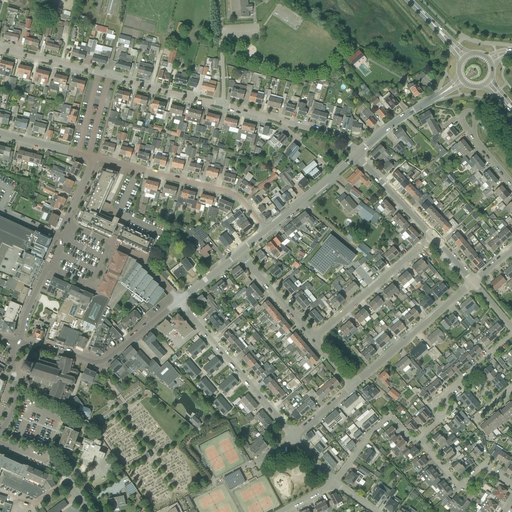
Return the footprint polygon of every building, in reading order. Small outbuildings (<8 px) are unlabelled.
[(109,0),(106,14),(113,15),(116,0),(109,0)] [(236,18),(249,17),(249,11),(253,11),(252,5),(248,5),(247,0),(231,0),(233,12),(235,12),(236,18)] [(61,19),(66,21),(68,21),(71,13),(67,12),(66,16),(63,15),(62,14),(61,19)] [(53,45),(52,51),(59,53),(60,47),(61,47),(62,42),(60,41),(63,28),(63,26),(68,27),(69,23),(65,22),(64,23),(60,21),(58,27),(58,26),(54,40),(59,41),(58,46),(53,45)] [(108,29),(97,26),(95,32),(96,33),(96,31),(106,34),(108,29)] [(4,39),(11,41),(13,32),(8,30),(9,28),(6,27),(4,33),(5,33),(4,39)] [(20,32),(18,31),(13,30),(13,32),(11,41),(18,42),(19,37),(20,37),(21,33),(20,32)] [(31,46),(33,38),(33,40),(28,38),(29,33),(26,33),(25,38),(26,38),(24,44),(31,46)] [(118,43),(129,46),(131,38),(120,35),(118,43)] [(31,46),(38,48),(40,42),(42,37),(39,36),(38,39),(33,38),(31,46)] [(46,44),(45,49),(52,51),(53,45),(54,42),(49,41),(50,39),(47,38),(45,43),(46,44)] [(80,48),(78,58),(84,59),(86,54),(87,54),(88,48),(91,49),(93,41),(89,39),(88,45),(86,44),(85,47),(81,46),(80,48)] [(92,61),(99,63),(102,50),(102,49),(96,48),(98,42),(93,41),(91,49),(91,51),(94,52),(93,56),(94,56),(92,61)] [(147,51),(147,49),(150,50),(152,44),(142,41),(140,49),(147,51)] [(71,56),(78,58),(80,48),(77,47),(78,43),(75,42),(74,44),(71,56)] [(132,49),(130,56),(133,57),(137,58),(139,51),(132,49)] [(110,55),(111,52),(102,50),(99,63),(105,65),(107,59),(109,60),(110,55)] [(363,56),(359,51),(348,60),(356,69),(359,66),(356,63),(363,56)] [(125,59),(127,55),(121,53),(120,58),(119,57),(116,68),(123,69),(125,59)] [(125,59),(123,69),(130,71),(132,61),(125,59)] [(11,75),(14,64),(8,62),(4,76),(9,77),(9,75),(11,75)] [(137,73),(144,75),(146,64),(140,63),(137,73)] [(153,66),(151,65),(146,64),(144,75),(150,76),(153,66)] [(24,75),(26,67),(19,65),(16,77),(22,79),(24,75)] [(169,81),(172,69),(167,68),(161,66),(160,71),(158,78),(165,80),(169,81)] [(29,80),(32,69),(26,67),(24,75),(27,75),(26,79),(29,80)] [(41,79),(43,72),(37,70),(34,82),(37,82),(38,78),(41,79)] [(422,71),(416,78),(420,82),(426,75),(422,71)] [(47,85),(50,73),(43,72),(41,79),(45,80),(44,84),(47,85)] [(186,86),(188,78),(189,74),(182,72),(181,75),(177,74),(174,83),(186,86)] [(55,75),(53,82),(51,81),(48,89),(52,90),(53,86),(59,88),(60,84),(61,76),(55,75)] [(65,89),(68,78),(61,76),(60,84),(59,88),(65,89)] [(201,89),(207,91),(210,81),(211,79),(210,78),(206,77),(205,76),(204,79),(203,79),(201,89)] [(192,77),(189,86),(196,88),(198,79),(192,77)] [(74,87),(77,88),(79,81),(73,79),(70,91),(73,91),(74,87)] [(80,93),(83,94),(86,82),(79,81),(77,88),(81,89),(80,93)] [(214,93),(217,82),(210,81),(207,91),(214,93)] [(234,81),(231,81),(228,81),(229,86),(228,88),(232,89),(230,97),(237,99),(240,86),(234,84),(234,81)] [(413,85),(412,84),(410,84),(407,86),(407,87),(410,93),(412,93),(415,98),(422,93),(417,85),(416,86),(415,83),(413,85)] [(240,86),(237,99),(243,100),(245,90),(248,91),(250,85),(247,85),(246,87),(240,85),(240,86)] [(267,95),(270,96),(270,98),(267,106),(273,108),(276,99),(276,96),(270,95),(271,91),(268,90),(267,95)] [(122,100),(124,92),(118,91),(115,102),(117,103),(118,99),(122,100)] [(121,104),(125,105),(127,106),(130,94),(124,92),(122,100),(121,104)] [(251,93),(249,102),(255,103),(257,95),(251,93)] [(398,105),(388,93),(382,98),(381,96),(377,99),(385,108),(388,106),(392,110),(398,105)] [(136,104),(140,105),(142,97),(136,95),(133,107),(135,108),(136,104)] [(257,95),(255,103),(261,105),(263,96),(257,95)] [(145,110),(148,99),(142,97),(140,105),(144,106),(143,109),(145,110)] [(287,104),(285,111),(293,113),(295,107),(296,103),(296,102),(295,102),(297,98),(295,97),(293,102),(292,101),(291,105),(287,104)] [(382,119),(387,115),(384,111),(382,108),(384,107),(375,97),(370,101),(374,106),(375,106),(379,110),(376,113),(382,119)] [(276,99),(273,108),(280,110),(282,101),(276,99)] [(158,110),(160,103),(153,101),(150,113),(153,113),(154,109),(158,110)] [(346,101),(344,102),(345,105),(348,108),(351,109),(352,105),(349,104),(346,101)] [(164,112),(166,104),(160,103),(158,110),(157,114),(156,118),(162,119),(162,117),(165,118),(167,112),(164,112)] [(299,103),(298,103),(297,108),(299,108),(298,115),(305,117),(307,111),(304,110),(305,105),(299,103)] [(312,119),(318,120),(323,106),(314,103),(311,111),(314,111),(312,119)] [(64,108),(67,108),(65,115),(77,118),(78,112),(71,110),(72,107),(65,105),(64,108)] [(176,115),(178,107),(171,105),(169,113),(167,112),(165,118),(164,125),(167,126),(169,117),(171,118),(172,114),(176,115)] [(324,122),(325,122),(327,115),(324,114),(325,110),(324,110),(325,107),(323,106),(318,120),(318,121),(318,122),(319,121),(321,121),(321,122),(324,123),(324,122)] [(180,122),(184,109),(178,107),(176,115),(174,120),(180,122)] [(193,123),(196,111),(189,109),(186,121),(193,123)] [(366,123),(371,129),(376,124),(371,118),(374,115),(368,109),(362,114),(368,120),(366,123)] [(5,111),(2,124),(8,125),(11,113),(5,111)] [(108,118),(116,120),(117,120),(119,113),(113,111),(112,112),(110,112),(108,118)] [(199,124),(202,112),(196,111),(193,123),(199,124)] [(440,132),(429,111),(428,112),(418,118),(422,126),(427,123),(434,135),(440,132)] [(340,118),(341,115),(335,113),(334,117),(332,124),(333,125),(335,126),(335,125),(339,126),(340,123),(341,119),(340,118)] [(14,127),(20,128),(23,116),(17,114),(14,127)] [(63,122),(75,124),(77,118),(65,115),(61,114),(60,118),(64,119),(63,122)] [(212,123),(214,115),(207,114),(204,125),(207,126),(211,127),(212,123)] [(217,129),(220,117),(214,115),(212,123),(215,124),(214,128),(217,129)] [(28,121),(29,117),(23,116),(20,128),(26,130),(28,121)] [(342,128),(347,130),(352,131),(353,123),(353,120),(352,117),(349,119),(345,118),(342,129),(342,128)] [(230,127),(231,120),(225,118),(223,126),(230,127)] [(32,131),(38,133),(41,121),(36,119),(32,131)] [(236,129),(238,122),(231,120),(230,127),(236,129)] [(353,120),(353,123),(352,131),(352,132),(360,133),(361,126),(357,126),(358,123),(356,123),(357,121),(353,120)] [(47,123),(41,121),(38,133),(44,135),(47,123)] [(247,135),(248,132),(250,125),(243,123),(241,130),(239,130),(235,143),(235,145),(238,146),(239,144),(241,134),(247,136),(247,135)] [(255,126),(250,125),(248,132),(247,135),(247,136),(246,137),(251,138),(252,139),(252,138),(253,135),(254,133),(255,126)] [(259,125),(257,134),(270,138),(277,130),(276,131),(269,129),(269,128),(264,127),(264,128),(259,127),(260,126),(259,125)] [(62,127),(60,133),(72,136),(73,130),(62,127)] [(448,136),(452,140),(458,135),(453,128),(450,130),(448,127),(442,133),(440,136),(444,140),(448,136)] [(406,144),(411,141),(405,134),(400,128),(397,130),(397,131),(396,131),(396,132),(393,134),(397,140),(401,138),(406,144)] [(59,140),(61,141),(70,143),(72,136),(60,133),(60,134),(64,135),(63,138),(59,137),(59,140)] [(285,137),(282,134),(277,140),(273,137),(269,142),(274,147),(276,145),(279,148),(287,139),(287,138),(285,136),(285,137)] [(137,145),(136,151),(139,152),(137,159),(143,161),(145,150),(146,148),(146,147),(141,145),(142,140),(138,139),(137,145)] [(114,153),(117,142),(111,140),(110,144),(108,152),(114,153)] [(454,142),(449,146),(453,151),(456,148),(459,152),(459,153),(467,146),(463,140),(457,145),(454,142)] [(404,148),(403,147),(400,143),(395,147),(400,152),(404,148)] [(285,155),(287,157),(291,159),(295,155),(298,158),(301,154),(297,151),(299,149),(294,144),(285,155)] [(125,156),(131,158),(134,146),(131,145),(130,149),(127,148),(125,156)] [(382,154),(386,159),(391,154),(387,150),(385,151),(380,145),(369,155),(375,161),(382,154)] [(459,153),(461,156),(464,154),(466,156),(472,151),(467,146),(459,153)] [(8,163),(11,163),(13,153),(11,152),(11,149),(5,148),(3,156),(2,160),(8,162),(8,163)] [(146,148),(145,150),(143,161),(148,162),(151,149),(146,148)] [(227,151),(220,149),(218,158),(224,160),(227,151)] [(16,159),(22,161),(24,153),(19,151),(16,159)] [(161,157),(159,165),(165,166),(168,155),(166,154),(165,158),(161,157)] [(277,165),(284,156),(281,154),(274,162),(277,165)] [(476,156),(476,155),(470,161),(469,161),(467,159),(462,163),(460,164),(463,167),(467,164),(471,169),(480,161),(476,156)] [(40,165),(42,157),(36,156),(34,164),(40,165)] [(186,158),(183,158),(180,157),(179,161),(177,168),(177,169),(179,170),(180,169),(183,170),(186,158)] [(72,168),(79,171),(82,165),(71,160),(70,163),(74,164),(72,168)] [(395,169),(400,165),(397,162),(396,164),(394,162),(391,164),(388,161),(382,168),(386,173),(393,167),(395,169)] [(478,172),(479,171),(479,172),(485,166),(484,166),(480,161),(471,169),(475,173),(468,180),(470,183),(475,178),(480,174),(478,172)] [(194,173),(200,174),(203,163),(200,162),(200,166),(196,165),(194,173)] [(309,174),(314,180),(321,174),(316,169),(315,168),(317,166),(313,162),(302,170),(306,175),(309,173),(310,174),(309,174)] [(206,176),(211,177),(214,166),(208,164),(206,176)] [(246,165),(242,174),(247,176),(251,167),(246,165)] [(79,171),(72,168),(68,166),(67,170),(66,173),(77,177),(79,171)] [(220,167),(218,166),(214,166),(211,177),(217,179),(220,167)] [(392,176),(396,181),(401,176),(399,173),(403,170),(401,167),(392,176)] [(287,176),(291,181),(294,178),(290,173),(292,171),(289,168),(284,173),(287,176)] [(119,220),(114,218),(113,220),(99,214),(104,203),(118,174),(102,169),(78,221),(77,222),(91,228),(92,228),(110,237),(112,237),(119,220)] [(228,182),(234,184),(237,172),(235,172),(233,170),(232,169),(230,175),(228,182)] [(396,181),(400,185),(412,173),(415,170),(413,169),(407,175),(406,175),(403,178),(401,176),(396,181)] [(74,183),(63,178),(62,177),(63,175),(56,171),(52,170),(51,173),(54,174),(54,175),(57,176),(55,181),(64,185),(72,189),(74,183)] [(346,181),(352,187),(359,180),(364,185),(368,180),(363,175),(363,176),(357,170),(346,181)] [(484,184),(493,176),(489,171),(482,176),(483,176),(482,177),(480,174),(475,178),(477,181),(479,179),(484,184)] [(265,186),(278,177),(273,172),(270,175),(271,177),(258,187),(260,190),(262,189),(265,186)] [(299,184),(303,189),(304,188),(304,189),(307,187),(306,186),(309,184),(305,178),(300,173),(295,178),(296,178),(295,179),(299,184)] [(412,173),(400,185),(404,189),(410,184),(408,182),(411,179),(410,179),(414,175),(412,173)] [(482,193),(485,197),(492,191),(492,190),(490,188),(498,182),(493,176),(484,184),(483,185),(486,189),(487,189),(488,190),(485,192),(485,191),(482,193)] [(239,187),(244,191),(248,184),(245,182),(247,179),(245,178),(239,187)] [(251,179),(248,184),(244,191),(250,195),(255,188),(253,187),(255,184),(253,183),(254,181),(251,179)] [(150,195),(153,182),(144,180),(141,191),(144,192),(145,188),(147,189),(146,194),(150,195)] [(157,192),(159,184),(153,182),(150,195),(154,196),(154,194),(156,194),(157,192)] [(413,198),(418,193),(416,191),(419,188),(418,187),(422,184),(420,182),(417,186),(414,188),(408,194),(413,198)] [(408,194),(414,188),(410,184),(404,189),(408,194)] [(72,189),(64,185),(63,189),(59,187),(58,190),(69,195),(72,189)] [(167,186),(165,185),(162,195),(162,197),(164,198),(165,194),(169,195),(171,187),(167,186)] [(282,196),(287,203),(296,196),(291,189),(289,186),(282,192),(284,194),(282,196)] [(499,197),(505,191),(501,186),(502,186),(501,186),(495,192),(499,197)] [(171,187),(169,195),(173,196),(172,200),(174,200),(177,189),(175,188),(171,187)] [(287,203),(282,196),(278,192),(280,191),(277,187),(272,191),(276,196),(271,199),(271,200),(279,210),(284,206),(282,204),(285,201),(287,203)] [(66,200),(57,196),(58,194),(45,188),(43,191),(44,192),(44,191),(51,194),(55,195),(52,201),(64,206),(66,200)] [(265,193),(262,189),(254,196),(257,199),(253,201),(257,206),(259,204),(264,200),(264,199),(262,196),(264,194),(265,193)] [(350,192),(350,193),(358,199),(362,194),(356,190),(355,192),(352,189),(350,192)] [(187,204),(190,192),(183,190),(181,199),(178,198),(176,208),(179,209),(180,205),(186,206),(186,203),(187,204)] [(492,191),(485,197),(486,198),(486,199),(494,193),(492,191)] [(503,202),(510,196),(509,196),(505,191),(499,197),(503,202)] [(193,203),(196,193),(190,192),(187,204),(192,205),(191,208),(195,210),(197,204),(193,203)] [(417,202),(422,198),(418,193),(413,198),(417,202)] [(349,213),(356,207),(348,197),(347,198),(344,194),(337,200),(349,213)] [(206,204),(208,196),(202,195),(200,203),(206,204)] [(428,196),(424,200),(426,202),(421,207),(425,211),(431,206),(434,203),(430,198),(428,196)] [(261,206),(258,209),(261,213),(264,211),(268,207),(266,204),(270,201),(267,197),(264,199),(264,200),(259,204),(261,206)] [(217,209),(214,208),(212,218),(211,219),(211,221),(214,222),(215,219),(217,212),(216,211),(217,209),(218,210),(223,212),(223,210),(227,202),(221,200),(218,206),(217,209)] [(384,210),(389,205),(385,200),(380,206),(384,210)] [(43,206),(51,210),(52,207),(54,208),(61,211),(64,206),(52,201),(50,206),(45,203),(43,206)] [(227,214),(228,210),(230,211),(233,205),(227,202),(223,210),(223,212),(227,214)] [(360,202),(358,205),(356,207),(361,212),(359,215),(369,222),(370,220),(373,222),(372,223),(375,225),(380,217),(360,202)] [(266,213),(263,216),(267,220),(274,214),(271,211),(275,208),(272,204),(268,207),(264,211),(266,213)] [(42,209),(41,211),(47,214),(49,210),(51,210),(43,206),(39,205),(37,207),(42,209)] [(389,205),(384,210),(388,214),(394,209),(389,205)] [(429,215),(435,210),(431,206),(425,211),(429,215)] [(429,215),(433,220),(439,215),(435,210),(429,215)] [(239,211),(233,215),(236,218),(239,215),(242,219),(240,221),(241,221),(238,222),(241,226),(240,227),(245,233),(246,234),(249,232),(248,231),(251,228),(252,228),(247,222),(244,218),(241,214),(239,211)] [(307,222),(309,223),(309,224),(310,225),(314,228),(319,224),(315,221),(314,221),(311,218),(310,219),(305,212),(301,215),(307,221),(307,222)] [(49,213),(48,215),(46,220),(45,222),(48,223),(47,224),(55,228),(58,222),(57,221),(59,217),(52,214),(49,213)] [(397,223),(402,218),(398,214),(392,219),(397,223)] [(305,227),(309,224),(309,223),(307,222),(307,221),(301,215),(297,218),(302,225),(303,224),(305,227)] [(438,224),(443,219),(439,215),(433,220),(438,224)] [(1,247),(3,244),(8,247),(12,248),(13,246),(25,252),(43,260),(46,253),(49,246),(52,239),(36,232),(35,234),(31,232),(31,231),(28,230),(28,231),(0,218),(0,250),(1,248),(1,247)] [(308,230),(305,227),(303,224),(302,225),(297,218),(292,223),(299,232),(302,229),(305,232),(308,230)] [(401,228),(406,223),(402,218),(397,223),(394,226),(398,231),(400,233),(403,230),(401,228)] [(443,219),(438,224),(442,229),(447,224),(443,219)] [(447,224),(442,229),(446,233),(451,228),(453,230),(458,225),(452,219),(447,224)] [(219,239),(226,248),(225,247),(228,245),(229,246),(232,243),(228,237),(231,235),(235,232),(230,225),(226,221),(224,223),(221,225),(224,228),(225,227),(227,229),(224,232),(225,234),(219,239)] [(499,230),(501,233),(507,240),(511,236),(511,235),(506,229),(505,228),(507,226),(503,221),(501,223),(504,226),(499,230)] [(299,232),(292,223),(287,227),(289,230),(290,230),(295,236),(298,240),(301,238),(298,234),(299,233),(299,232)] [(205,259),(209,256),(207,253),(208,251),(208,252),(211,250),(207,245),(206,247),(202,242),(208,237),(199,225),(195,229),(190,233),(203,249),(198,253),(200,257),(203,256),(205,259)] [(287,227),(282,230),(285,234),(283,235),(287,239),(291,241),(295,245),(297,242),(292,239),(291,238),(295,236),(290,230),(289,230),(287,227)] [(405,232),(403,230),(400,233),(402,235),(405,232),(409,237),(415,231),(410,227),(405,232)] [(117,240),(121,242),(148,254),(154,241),(149,238),(148,240),(122,228),(117,240)] [(491,236),(489,238),(498,248),(502,244),(497,237),(494,234),(490,230),(488,232),(491,236)] [(419,236),(415,231),(409,237),(413,241),(410,244),(413,247),(419,241),(417,238),(419,236)] [(451,239),(455,243),(461,238),(457,232),(450,238),(451,239)] [(507,240),(501,233),(497,237),(502,244),(507,240)] [(277,247),(283,251),(289,256),(291,252),(290,251),(281,244),(284,242),(279,235),(272,241),(277,247)] [(337,258),(347,267),(349,264),(350,262),(351,263),(356,256),(330,235),(321,246),(322,247),(308,264),(322,275),(333,263),(337,258)] [(459,248),(463,253),(469,247),(472,245),(470,242),(475,238),(473,236),(469,239),(465,242),(459,248)] [(459,248),(465,242),(461,238),(455,243),(459,248)] [(493,252),(498,248),(489,238),(484,242),(482,240),(480,242),(484,246),(486,244),(487,245),(493,252)] [(262,249),(271,256),(276,260),(278,259),(276,256),(283,251),(277,247),(272,241),(266,246),(262,249)] [(356,250),(368,260),(372,256),(370,255),(372,253),(361,244),(356,250)] [(467,258),(471,262),(478,257),(476,254),(479,251),(483,248),(481,245),(477,249),(474,252),(467,258)] [(388,251),(394,258),(394,257),(399,254),(393,247),(391,249),(389,251),(388,251)] [(467,258),(474,252),(471,249),(469,247),(463,253),(467,258)] [(266,262),(265,261),(268,259),(263,254),(263,253),(261,250),(255,255),(260,261),(263,265),(266,262)] [(172,275),(174,273),(177,277),(176,277),(178,281),(186,274),(185,273),(187,271),(188,272),(193,268),(187,260),(190,258),(185,251),(181,254),(185,259),(180,262),(169,271),(172,275)] [(384,255),(390,262),(390,261),(393,259),(394,258),(388,251),(384,255)] [(19,265),(13,279),(31,287),(43,260),(25,252),(21,260),(19,258),(16,263),(19,265)] [(75,343),(76,341),(82,327),(83,326),(84,322),(94,327),(96,328),(101,318),(107,321),(107,320),(106,319),(107,318),(126,293),(139,307),(146,301),(151,304),(154,307),(167,296),(164,292),(164,291),(158,286),(159,285),(152,280),(153,279),(147,274),(148,273),(141,268),(142,267),(136,263),(137,261),(116,252),(112,261),(109,266),(110,266),(108,270),(109,271),(109,272),(107,275),(106,275),(104,279),(103,279),(101,284),(97,294),(97,295),(96,296),(95,296),(94,296),(93,296),(71,286),(69,291),(66,297),(64,301),(51,329),(46,341),(47,341),(56,344),(63,347),(63,346),(72,349),(73,349),(76,344),(75,344),(75,343)] [(384,260),(380,256),(378,253),(376,255),(379,258),(376,261),(378,263),(374,266),(379,271),(385,266),(382,262),(384,260)] [(364,257),(358,262),(361,266),(365,263),(368,260),(364,257)] [(482,261),(478,257),(471,262),(475,267),(476,267),(479,271),(485,265),(482,261)] [(425,259),(423,261),(421,259),(416,264),(422,270),(424,273),(431,267),(425,259)] [(279,262),(274,266),(276,268),(270,273),(274,278),(277,276),(278,277),(281,274),(280,273),(282,272),(279,269),(283,265),(279,262)] [(422,270),(416,264),(411,268),(418,276),(416,278),(419,282),(422,280),(419,277),(424,273),(422,270)] [(231,273),(236,279),(244,273),(239,267),(231,273)] [(287,290),(295,283),(297,281),(293,277),(300,271),(298,269),(293,273),(287,278),(289,280),(283,285),(287,290)] [(344,272),(352,281),(354,279),(347,270),(344,272)] [(402,276),(408,283),(412,278),(407,272),(402,276)] [(438,283),(439,285),(437,287),(443,295),(448,290),(442,283),(444,281),(437,273),(435,275),(440,281),(438,283)] [(31,287),(13,279),(2,274),(0,281),(0,285),(8,289),(14,291),(14,290),(27,296),(29,290),(31,287)] [(404,288),(401,290),(405,294),(407,292),(405,289),(410,285),(408,283),(402,276),(397,280),(403,287),(404,288)] [(490,285),(495,291),(506,282),(500,276),(495,280),(495,281),(490,285)] [(61,291),(64,292),(65,293),(68,285),(68,284),(53,277),(49,286),(46,293),(53,296),(54,296),(55,296),(55,295),(56,294),(55,293),(57,289),(61,291)] [(251,282),(247,277),(242,281),(246,286),(251,282)] [(219,283),(216,285),(223,294),(225,292),(223,290),(227,288),(230,286),(234,290),(236,288),(232,283),(229,279),(224,283),(222,281),(219,283)] [(295,283),(287,290),(291,295),(297,290),(297,289),(299,287),(302,285),(298,281),(297,281),(295,283)] [(342,289),(338,285),(339,284),(336,281),(334,283),(340,291),(342,289)] [(347,284),(354,293),(359,288),(353,282),(353,283),(351,281),(347,284)] [(301,291),(309,284),(307,282),(299,289),(301,291)] [(331,284),(333,286),(338,293),(340,291),(334,283),(333,283),(331,284)] [(250,296),(258,290),(253,284),(254,284),(253,284),(247,289),(247,290),(245,287),(239,292),(238,293),(236,295),(238,298),(245,291),(247,293),(246,295),(248,298),(249,297),(250,296)] [(295,300),(300,305),(306,300),(308,297),(303,292),(307,289),(308,291),(312,287),(309,284),(301,291),(297,294),(300,297),(296,300),(295,300)] [(344,291),(349,297),(354,293),(347,284),(342,288),(344,290),(344,291)] [(403,296),(405,294),(401,290),(399,292),(392,284),(387,288),(393,295),(396,293),(398,296),(400,293),(403,296)] [(61,300),(64,301),(66,297),(69,291),(71,286),(68,285),(65,293),(64,292),(61,300)] [(216,297),(219,294),(221,296),(223,294),(216,285),(213,287),(213,288),(210,290),(215,295),(216,297)] [(437,287),(435,285),(430,290),(428,287),(425,289),(426,289),(429,293),(432,291),(433,293),(433,292),(438,299),(443,295),(437,287)] [(386,297),(384,299),(394,310),(395,309),(392,306),(393,305),(390,301),(392,298),(391,297),(393,295),(387,288),(382,293),(386,297)] [(423,295),(426,298),(423,300),(429,307),(434,303),(428,296),(427,295),(429,293),(426,289),(425,289),(423,290),(426,293),(423,295)] [(14,290),(14,291),(12,295),(15,296),(19,298),(17,301),(16,301),(12,299),(11,302),(15,304),(22,307),(23,304),(25,300),(27,296),(14,290)] [(253,307),(254,308),(258,305),(257,303),(258,303),(256,301),(263,295),(262,295),(258,290),(250,296),(249,297),(254,303),(251,305),(253,307)] [(332,296),(340,305),(345,301),(339,294),(339,295),(337,293),(332,296)] [(209,305),(211,303),(207,297),(204,299),(202,296),(196,301),(198,304),(200,305),(200,306),(206,301),(209,305)] [(330,303),(335,309),(340,305),(332,296),(328,300),(330,302),(330,303)] [(312,302),(308,297),(306,300),(300,305),(304,310),(312,302)] [(378,297),(373,301),(379,307),(381,305),(382,306),(385,304),(389,309),(390,310),(391,309),(393,311),(394,310),(384,299),(382,301),(378,297)] [(310,306),(312,308),(320,300),(319,298),(310,306)] [(320,300),(322,302),(327,308),(329,306),(326,303),(322,298),(320,300)] [(473,309),(477,306),(475,304),(475,303),(470,298),(460,306),(465,311),(471,307),(473,309)] [(407,301),(413,307),(415,306),(411,301),(409,299),(407,301)] [(320,300),(312,308),(313,310),(322,303),(322,302),(320,300)] [(429,307),(423,300),(418,305),(424,311),(429,307)] [(264,308),(266,310),(271,305),(267,301),(260,307),(258,305),(254,308),(259,313),(264,308)] [(374,312),(379,307),(373,301),(368,305),(374,312)] [(4,317),(5,318),(14,321),(16,322),(22,307),(15,304),(11,302),(7,310),(4,317)] [(261,323),(263,320),(275,310),(271,305),(266,310),(263,312),(265,315),(261,319),(259,321),(261,323)] [(206,313),(208,315),(216,309),(214,306),(211,308),(206,313)] [(221,308),(219,306),(218,307),(216,309),(208,315),(211,318),(209,319),(213,324),(223,316),(222,314),(219,315),(217,313),(221,309),(221,308)] [(310,318),(312,320),(322,312),(322,311),(321,312),(317,308),(314,310),(308,315),(310,318)] [(141,313),(138,309),(127,317),(134,325),(137,322),(137,321),(141,318),(139,315),(141,313)] [(369,316),(363,309),(358,313),(364,320),(369,316)] [(414,320),(419,315),(414,309),(409,313),(414,320)] [(275,310),(263,320),(265,322),(268,319),(270,322),(271,322),(273,319),(279,314),(275,310)] [(323,319),(326,316),(322,312),(312,320),(317,325),(323,319)] [(364,320),(358,313),(354,317),(359,324),(364,320)] [(414,320),(409,313),(404,317),(410,324),(414,320)] [(271,329),(271,330),(275,326),(277,324),(283,319),(279,314),(273,319),(271,322),(273,324),(268,329),(269,330),(267,331),(268,332),(271,329)] [(402,319),(401,318),(397,314),(395,316),(397,319),(392,323),(394,325),(400,332),(405,328),(399,321),(402,319)] [(166,320),(156,328),(165,338),(175,329),(176,329),(184,339),(194,331),(185,321),(184,322),(178,315),(169,323),(166,320)] [(457,320),(453,315),(447,320),(446,318),(440,323),(446,330),(447,330),(447,331),(450,328),(449,328),(452,325),(457,320)] [(225,318),(223,316),(213,324),(218,330),(218,329),(220,332),(227,327),(225,324),(227,322),(224,319),(225,318)] [(468,316),(467,316),(465,318),(465,319),(466,319),(468,322),(471,325),(473,327),(476,324),(468,316)] [(13,324),(14,321),(5,318),(4,317),(3,317),(1,320),(4,321),(5,322),(4,322),(3,333),(13,334),(15,324),(13,324)] [(117,326),(120,330),(123,328),(126,331),(130,328),(134,325),(127,317),(117,326)] [(95,335),(98,337),(99,333),(101,328),(105,323),(107,321),(101,318),(96,328),(94,327),(92,330),(83,326),(82,327),(76,341),(75,343),(78,344),(77,346),(84,350),(85,347),(88,348),(95,330),(96,331),(95,335)] [(277,324),(281,329),(287,324),(283,319),(277,324)] [(460,323),(466,330),(469,328),(469,327),(471,325),(466,319),(463,321),(460,323)] [(98,337),(94,347),(92,352),(102,355),(103,354),(106,347),(108,348),(111,340),(114,341),(121,335),(114,326),(110,322),(109,322),(107,320),(107,321),(105,323),(101,328),(99,333),(98,337)] [(36,339),(41,328),(43,323),(39,321),(34,330),(33,330),(32,330),(31,332),(32,333),(33,333),(31,337),(31,338),(33,339),(34,339),(36,339)] [(355,328),(349,321),(344,326),(350,332),(355,328)] [(229,331),(223,336),(227,340),(233,335),(236,333),(234,331),(237,327),(233,323),(227,329),(229,331)] [(492,323),(490,325),(498,334),(502,330),(497,324),(495,326),(492,323)] [(43,341),(43,340),(48,326),(43,324),(42,328),(41,328),(36,339),(37,338),(43,341)] [(291,328),(287,324),(281,329),(278,331),(282,336),(280,338),(282,340),(286,337),(284,334),(291,328)] [(389,330),(395,336),(400,332),(394,325),(389,330)] [(493,337),(498,334),(490,325),(488,327),(490,329),(488,331),(493,337)] [(353,336),(350,332),(344,326),(339,330),(345,336),(342,338),(348,345),(350,342),(348,340),(353,336)] [(386,344),(391,340),(387,336),(390,334),(386,330),(382,326),(380,328),(383,331),(385,334),(380,338),(386,344)] [(427,339),(432,345),(438,340),(441,344),(445,340),(442,336),(443,335),(438,329),(427,339)] [(236,333),(233,335),(227,340),(231,345),(237,340),(243,334),(242,332),(241,333),(239,331),(236,333)] [(483,334),(490,343),(494,339),(493,337),(488,331),(487,331),(483,334)] [(154,341),(157,339),(151,332),(142,341),(148,347),(160,360),(166,354),(154,341)] [(256,332),(251,336),(257,343),(262,339),(256,332)] [(290,337),(292,339),(289,342),(291,345),(299,337),(295,333),(290,337)] [(480,341),(485,347),(490,343),(483,334),(482,333),(479,335),(483,339),(480,341)] [(231,345),(235,349),(244,342),(242,339),(245,336),(243,334),(237,340),(231,345)] [(291,353),(303,342),(299,337),(291,345),(287,348),(289,351),(286,353),(288,355),(291,353)] [(370,337),(368,339),(375,346),(377,344),(381,349),(386,344),(380,338),(377,341),(375,342),(374,341),(370,337)] [(194,345),(200,352),(207,346),(200,339),(194,345)] [(363,348),(366,350),(371,357),(376,353),(372,348),(375,346),(368,339),(366,341),(368,343),(363,348)] [(248,347),(244,342),(235,349),(239,354),(246,348),(248,350),(252,347),(250,344),(248,347)] [(301,351),(307,346),(303,342),(291,353),(292,355),(296,351),(298,354),(301,351)] [(468,345),(477,356),(482,352),(480,350),(482,348),(478,343),(476,344),(477,346),(474,348),(472,346),(473,345),(471,342),(468,345)] [(415,359),(421,354),(426,350),(427,349),(422,343),(410,353),(415,359)] [(200,352),(194,345),(188,351),(194,358),(200,352)] [(461,350),(469,360),(471,358),(472,360),(477,356),(468,345),(466,347),(466,349),(467,350),(470,351),(467,354),(463,348),(461,350)] [(134,350),(131,346),(123,355),(133,365),(133,366),(138,361),(145,368),(145,367),(151,373),(152,372),(154,374),(162,382),(163,381),(168,387),(174,382),(174,381),(176,379),(177,379),(180,376),(174,370),(175,370),(167,362),(161,368),(153,360),(150,362),(139,351),(138,351),(135,348),(134,350)] [(311,351),(307,346),(301,351),(305,356),(311,351)] [(434,347),(431,349),(438,358),(442,355),(434,347),(434,346),(434,347)] [(250,352),(243,359),(247,363),(256,356),(252,351),(254,349),(252,347),(248,350),(250,352)] [(435,361),(438,358),(431,349),(428,352),(429,353),(435,361)] [(458,353),(454,356),(463,366),(468,362),(467,361),(469,360),(461,350),(459,349),(457,351),(458,353)] [(366,361),(371,357),(366,350),(361,355),(366,361)] [(305,356),(302,358),(299,362),(300,363),(303,360),(306,363),(309,361),(309,360),(315,355),(311,351),(305,356)] [(61,403),(62,404),(66,405),(67,406),(76,409),(75,411),(66,408),(70,410),(70,411),(74,413),(78,414),(77,415),(78,415),(87,418),(90,416),(91,412),(90,409),(83,407),(83,405),(76,397),(75,396),(73,399),(72,402),(69,401),(67,400),(68,399),(68,398),(69,398),(69,397),(69,396),(70,394),(72,393),(72,394),(72,393),(72,391),(73,391),(72,391),(72,390),(72,389),(71,389),(70,389),(68,388),(69,385),(71,386),(71,387),(72,387),(72,386),(74,384),(75,385),(76,385),(75,384),(75,381),(77,381),(75,381),(74,378),(75,378),(74,377),(74,378),(71,377),(72,374),(76,375),(76,376),(76,375),(77,374),(78,375),(78,374),(78,373),(79,372),(78,372),(77,371),(78,370),(77,370),(77,371),(76,370),(75,370),(73,370),(73,369),(73,370),(72,369),(73,366),(74,366),(73,365),(74,363),(75,363),(75,362),(74,362),(74,361),(73,360),(72,360),(69,359),(68,359),(65,358),(63,358),(62,357),(58,356),(57,358),(59,359),(58,362),(57,361),(57,362),(57,363),(56,365),(55,365),(52,364),(51,363),(51,364),(48,363),(48,362),(47,362),(44,361),(43,361),(39,360),(40,356),(39,356),(39,354),(35,353),(34,354),(33,354),(32,359),(33,359),(33,361),(32,361),(32,363),(32,364),(24,362),(23,365),(24,365),(24,366),(23,368),(22,368),(22,371),(27,373),(27,374),(28,375),(27,378),(26,378),(24,383),(25,383),(25,385),(29,386),(30,385),(31,385),(33,381),(36,382),(36,383),(37,383),(40,384),(41,384),(45,385),(44,385),(45,385),(49,386),(49,387),(49,386),(50,387),(49,390),(48,390),(49,391),(48,393),(47,393),(46,396),(49,397),(50,396),(53,397),(52,398),(53,398),(53,397),(56,398),(56,399),(57,399),(59,399),(60,400),(59,401),(59,403),(61,403)] [(133,365),(123,355),(117,360),(123,366),(123,367),(125,370),(127,371),(131,374),(132,373),(136,369),(133,366),(133,365)] [(251,368),(263,357),(262,355),(258,358),(256,356),(247,363),(251,368)] [(319,360),(315,355),(309,360),(309,361),(306,363),(310,368),(303,374),(305,376),(314,369),(312,366),(319,360)] [(458,371),(463,366),(454,356),(453,357),(453,359),(448,363),(451,366),(455,371),(457,369),(458,371)] [(265,359),(263,357),(251,368),(255,373),(260,368),(258,365),(261,363),(261,362),(265,359)] [(411,363),(406,357),(395,366),(400,372),(411,363)] [(222,365),(221,363),(216,358),(211,362),(210,363),(216,370),(222,365)] [(109,368),(119,379),(127,371),(125,370),(123,367),(123,366),(117,360),(109,368)] [(195,367),(189,360),(187,362),(185,364),(182,366),(188,373),(195,367)] [(205,371),(208,374),(209,376),(216,370),(210,363),(208,365),(203,369),(205,371)] [(422,372),(415,363),(413,365),(420,374),(422,372)] [(454,374),(453,373),(455,371),(451,366),(446,370),(444,369),(445,368),(442,364),(440,367),(449,378),(454,374)] [(268,373),(274,368),(272,365),(271,365),(269,366),(270,367),(266,371),(268,373)] [(485,377),(493,371),(491,368),(492,367),(490,365),(481,372),(485,377)] [(193,379),(200,373),(195,367),(188,373),(193,379)] [(439,376),(444,382),(449,378),(440,367),(437,369),(438,371),(436,372),(436,375),(438,377),(439,376)] [(260,368),(255,373),(259,377),(264,372),(260,368)] [(273,374),(276,370),(274,368),(268,373),(270,375),(263,382),(267,386),(275,379),(276,378),(273,374)] [(96,374),(86,369),(83,374),(81,379),(80,381),(81,382),(81,381),(88,384),(88,383),(101,388),(103,384),(97,381),(100,376),(96,374)] [(491,381),(499,374),(499,373),(498,374),(496,373),(495,374),(493,371),(485,377),(490,382),(491,381)] [(378,377),(387,388),(391,385),(386,380),(389,377),(384,372),(378,377)] [(491,381),(495,386),(502,379),(500,376),(501,375),(499,374),(491,381)] [(225,381),(231,388),(238,383),(232,376),(225,381)] [(203,391),(210,385),(205,378),(198,384),(203,391)] [(334,378),(332,380),(331,378),(328,380),(335,388),(339,385),(340,384),(334,378)] [(271,391),(280,383),(279,384),(275,379),(267,386),(267,387),(271,391)] [(431,381),(429,382),(436,391),(441,387),(439,384),(441,382),(438,379),(433,383),(431,381)] [(502,379),(495,386),(499,391),(508,383),(506,381),(505,382),(502,379)] [(323,384),(325,386),(330,392),(331,392),(330,392),(335,388),(328,380),(327,380),(323,384)] [(231,388),(225,381),(224,383),(219,387),(224,392),(225,394),(231,388)] [(422,388),(428,395),(430,393),(431,395),(436,391),(429,382),(428,381),(423,386),(424,386),(422,388)] [(124,390),(122,387),(119,383),(115,386),(120,393),(124,390)] [(275,395),(284,387),(280,383),(271,391),(275,395)] [(209,397),(216,391),(210,385),(203,391),(201,392),(202,393),(204,392),(209,397)] [(372,399),(374,397),(379,393),(372,385),(369,388),(368,386),(365,389),(364,388),(362,390),(362,391),(364,394),(362,395),(361,395),(365,399),(367,397),(367,398),(369,396),(372,399)] [(325,386),(320,390),(326,396),(330,393),(330,392),(325,386)] [(279,400),(285,395),(281,390),(284,387),(275,395),(275,396),(279,400),(278,400),(279,400)] [(419,394),(424,401),(429,396),(428,395),(422,388),(420,390),(422,392),(419,394)] [(326,396),(320,390),(316,394),(312,389),(309,392),(316,401),(319,398),(321,400),(326,396)] [(387,394),(396,401),(400,396),(396,392),(394,394),(390,391),(387,394)] [(463,403),(471,395),(467,391),(460,397),(462,400),(461,401),(463,403)] [(316,401),(309,392),(306,394),(307,395),(302,399),(305,403),(311,409),(315,405),(315,406),(315,405),(313,403),(316,401)] [(248,394),(241,400),(239,398),(233,403),(235,406),(238,403),(239,405),(241,404),(244,407),(246,406),(253,400),(248,394)] [(349,400),(356,408),(361,403),(362,404),(365,402),(358,394),(356,396),(354,395),(349,400)] [(471,395),(463,403),(464,405),(465,404),(468,407),(476,400),(471,395)] [(213,403),(219,409),(226,403),(220,397),(213,403)] [(251,412),(258,406),(253,400),(246,406),(251,412)] [(350,412),(356,408),(349,400),(343,405),(344,406),(341,408),(348,416),(351,414),(350,412)] [(476,400),(468,407),(470,410),(469,411),(471,413),(480,405),(476,400)] [(232,409),(226,403),(219,409),(224,416),(232,409)] [(311,409),(305,403),(301,407),(306,413),(310,409),(311,409)] [(506,407),(503,409),(511,418),(511,417),(511,410),(507,404),(505,406),(506,407)] [(301,417),(291,405),(289,406),(287,408),(291,412),(292,411),(293,413),(291,415),(297,421),(301,417)] [(296,411),(291,405),(301,417),(302,417),(306,413),(301,407),(296,411)] [(430,412),(425,407),(423,410),(422,409),(418,412),(420,414),(420,415),(426,422),(431,418),(428,414),(430,412)] [(364,418),(371,426),(377,421),(376,419),(378,417),(371,409),(369,411),(370,413),(364,418)] [(498,412),(505,421),(506,422),(511,418),(503,409),(501,411),(500,410),(498,412)] [(336,411),(330,416),(337,424),(342,419),(343,421),(346,418),(339,410),(337,412),(336,411)] [(267,417),(262,411),(255,416),(260,422),(267,417)] [(501,425),(505,421),(498,412),(495,414),(494,413),(492,415),(501,425)] [(415,416),(412,419),(418,425),(417,424),(419,422),(422,426),(426,422),(420,415),(416,418),(415,416)] [(461,427),(463,428),(464,430),(466,428),(464,427),(467,424),(461,418),(458,415),(455,417),(455,416),(453,418),(454,418),(461,427)] [(491,418),(489,420),(496,429),(501,425),(492,415),(490,417),(491,418)] [(331,429),(337,424),(330,416),(324,421),(325,422),(323,424),(330,432),(332,430),(331,429)] [(260,435),(261,436),(265,432),(264,430),(272,423),(267,417),(260,422),(263,425),(259,429),(262,432),(259,434),(260,435)] [(365,431),(371,426),(364,418),(359,422),(357,421),(355,423),(362,432),(364,429),(365,431)] [(450,423),(454,427),(451,430),(454,433),(455,434),(458,432),(463,428),(461,427),(454,418),(453,418),(454,418),(452,420),(453,420),(450,423)] [(196,419),(192,423),(196,427),(200,423),(196,419)] [(417,425),(418,425),(412,419),(410,421),(411,422),(407,426),(413,433),(418,429),(415,426),(416,424),(417,425)] [(485,420),(483,422),(492,433),(496,429),(489,420),(486,422),(485,420)] [(482,426),(479,428),(487,437),(492,433),(483,422),(481,424),(482,426)] [(445,435),(448,432),(451,430),(446,424),(443,427),(445,430),(441,434),(440,435),(438,433),(432,439),(434,441),(434,442),(435,444),(436,443),(444,436),(444,435),(445,435)] [(387,439),(389,441),(395,436),(394,436),(392,434),(396,431),(392,426),(382,435),(382,436),(385,440),(387,439)] [(76,440),(77,439),(78,435),(79,434),(73,431),(74,430),(65,427),(65,428),(65,429),(66,429),(64,432),(63,432),(64,433),(63,436),(62,435),(63,436),(59,445),(59,446),(58,445),(58,446),(66,449),(67,448),(73,450),(75,445),(80,447),(79,450),(83,452),(81,459),(92,463),(95,456),(104,460),(106,454),(99,452),(101,448),(100,447),(102,442),(97,441),(98,437),(93,435),(90,441),(84,438),(82,444),(78,443),(79,441),(76,440)] [(349,430),(346,433),(353,441),(355,439),(357,440),(363,435),(356,427),(350,432),(349,430)] [(312,445),(320,438),(313,430),(305,437),(307,440),(308,440),(312,445)] [(448,440),(450,442),(456,436),(455,434),(454,433),(445,440),(444,439),(447,437),(445,435),(444,435),(444,436),(436,443),(437,444),(440,447),(448,440)] [(262,451),(254,443),(249,447),(246,441),(250,438),(248,435),(242,440),(247,450),(249,449),(250,450),(256,457),(262,451)] [(253,442),(254,443),(262,451),(268,446),(262,440),(263,439),(261,436),(260,435),(253,442)] [(396,446),(403,440),(400,435),(396,439),(394,437),(395,436),(389,441),(391,444),(390,444),(390,446),(391,448),(393,448),(396,446)] [(445,457),(446,456),(455,449),(452,445),(459,439),(456,436),(450,442),(451,444),(443,452),(445,454),(445,455),(446,456),(445,457)] [(346,451),(348,449),(349,451),(355,446),(348,437),(343,442),(341,441),(339,443),(346,451)] [(486,447),(485,442),(484,438),(483,437),(479,440),(476,443),(475,442),(470,446),(469,445),(472,448),(479,456),(481,455),(480,454),(483,452),(481,449),(483,447),(486,447)] [(320,438),(312,445),(320,454),(328,447),(320,438)] [(402,453),(406,449),(404,447),(407,444),(403,440),(396,446),(399,450),(397,452),(399,455),(402,453)] [(497,446),(494,444),(491,450),(493,451),(491,455),(496,458),(501,452),(502,449),(497,446)] [(470,454),(475,460),(478,458),(478,459),(480,457),(479,456),(472,448),(469,445),(466,447),(469,450),(470,454)] [(330,446),(322,453),(324,456),(322,457),(328,463),(336,456),(331,450),(332,449),(330,446)] [(364,456),(362,459),(368,464),(372,458),(375,460),(380,453),(373,446),(370,450),(369,449),(366,452),(363,455),(364,456)] [(419,453),(414,447),(409,451),(407,448),(406,449),(402,453),(406,457),(410,454),(413,458),(419,453)] [(456,451),(455,449),(446,456),(445,457),(446,459),(447,458),(450,461),(453,458),(455,460),(456,459),(461,455),(457,450),(456,451)] [(501,452),(496,458),(501,462),(506,455),(501,452)] [(5,470),(3,473),(6,475),(2,483),(1,484),(18,492),(36,499),(47,491),(48,492),(56,486),(52,480),(54,476),(49,474),(50,475),(50,476),(44,473),(44,472),(42,471),(41,472),(39,471),(20,463),(7,457),(0,453),(0,471),(0,470),(0,469),(0,467),(0,468),(2,468),(2,469),(5,470)] [(455,471),(463,464),(464,463),(461,459),(464,457),(462,454),(461,455),(456,459),(458,461),(451,467),(453,470),(454,472),(455,471)] [(501,462),(506,465),(509,460),(511,458),(506,455),(501,462)] [(340,462),(336,456),(328,463),(333,469),(334,468),(337,472),(344,462),(342,460),(340,462)] [(412,462),(416,467),(418,471),(422,468),(428,463),(423,457),(419,460),(417,458),(412,462)] [(459,475),(465,470),(466,469),(464,467),(469,463),(467,460),(464,463),(463,464),(455,471),(456,473),(457,472),(459,475)] [(422,476),(425,480),(435,472),(431,467),(425,472),(423,470),(421,472),(418,474),(420,477),(422,476)] [(225,481),(230,491),(246,482),(239,470),(223,478),(225,481)] [(347,477),(345,481),(349,484),(350,483),(353,485),(355,481),(358,484),(364,476),(358,472),(355,475),(352,472),(348,477),(347,477)] [(430,488),(433,486),(434,484),(439,480),(438,481),(436,478),(439,476),(435,472),(425,480),(426,481),(425,482),(430,488)] [(443,481),(436,486),(434,484),(433,486),(436,490),(437,488),(440,491),(447,485),(443,481)] [(499,486),(496,490),(504,496),(507,492),(502,488),(504,485),(498,482),(497,485),(499,486)] [(129,496),(132,494),(131,492),(136,489),(132,483),(124,488),(129,496)] [(385,498),(386,498),(391,491),(383,485),(380,489),(376,486),(372,491),(375,493),(371,498),(371,499),(374,501),(374,500),(377,503),(383,495),(386,497),(385,498)] [(448,496),(450,494),(448,492),(451,490),(447,485),(440,491),(437,494),(440,497),(439,497),(442,501),(448,496)] [(393,489),(388,495),(392,498),(396,491),(393,489)] [(496,497),(501,500),(504,496),(496,490),(493,495),(491,493),(489,496),(494,500),(496,497)] [(328,502),(332,510),(337,507),(336,505),(342,502),(339,495),(337,496),(336,493),(329,497),(331,500),(328,502)] [(485,499),(483,503),(495,510),(498,506),(492,502),(494,500),(489,496),(487,495),(485,499)] [(109,499),(111,508),(125,505),(124,501),(125,501),(124,496),(114,498),(109,499)] [(445,505),(450,509),(451,508),(452,509),(460,500),(456,496),(450,502),(449,501),(450,500),(448,496),(442,501),(441,502),(443,506),(444,505),(445,506),(445,505)] [(68,506),(64,500),(64,501),(48,511),(47,511),(59,511),(68,506)] [(318,502),(323,511),(327,510),(328,511),(329,511),(332,510),(328,502),(326,503),(324,501),(323,502),(322,500),(318,502)] [(390,500),(384,508),(388,510),(388,511),(389,511),(393,511),(398,505),(390,500)] [(460,500),(452,509),(453,509),(453,511),(464,511),(467,508),(463,505),(465,503),(460,500)] [(322,511),(323,511),(318,502),(314,504),(315,506),(314,506),(315,509),(312,510),(313,511),(322,511)] [(12,505),(5,503),(2,511),(0,511),(9,511),(12,505)] [(182,511),(177,503),(168,508),(170,511),(182,511)] [(479,510),(481,511),(485,511),(486,511),(487,511),(493,511),(495,510),(483,503),(480,507),(481,508),(479,510)]
